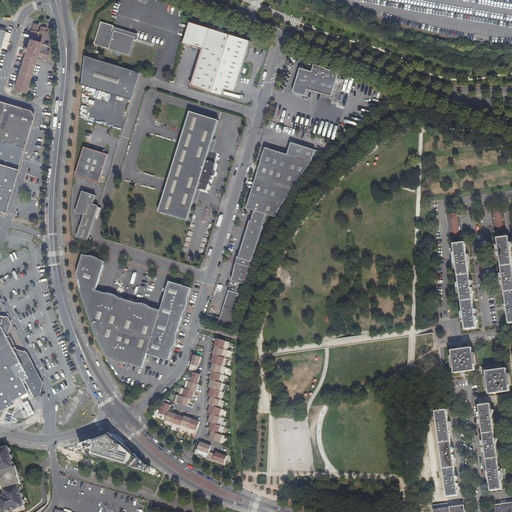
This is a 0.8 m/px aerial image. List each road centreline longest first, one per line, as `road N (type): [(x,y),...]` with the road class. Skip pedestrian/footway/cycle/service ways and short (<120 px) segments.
road 1 (secondary): [(120,415),(88,366),(56,268),(52,220),(66,72)]
road 2 (residential): [(190,340),(284,36)]
road 3 (secondary): [(284,36),(428,93),(511,100)]
road 4 (residential): [(481,500),(467,390),(451,392),(468,499)]
road 5 (secondary): [(122,417),(146,451),(191,484),(263,511)]
road 6 (residential): [(0,93),(39,114),(0,232)]
road 7 (residential): [(0,294),(50,396),(50,438)]
road 8 (residential): [(184,465),(202,422),(208,345),(190,340)]
